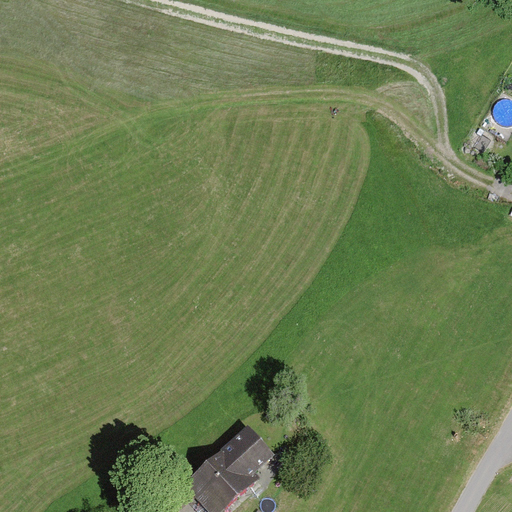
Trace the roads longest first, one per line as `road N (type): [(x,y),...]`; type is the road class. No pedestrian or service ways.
road 1 (track): [(498,189),(386,104),(168,109)]
road 2 (track): [(442,147),(428,72),(166,0)]
